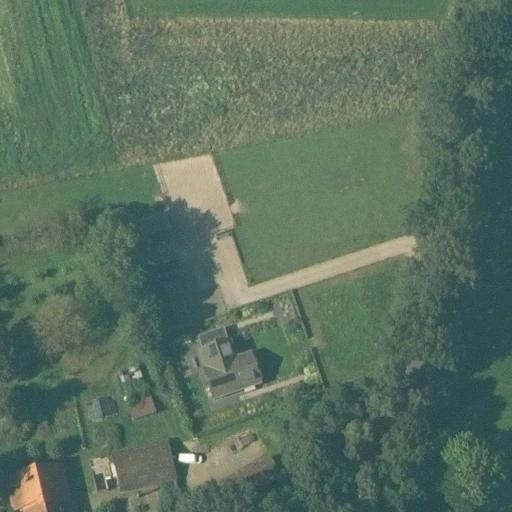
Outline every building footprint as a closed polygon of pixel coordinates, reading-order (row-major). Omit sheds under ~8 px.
[(135,218),(137,237),(171,233),(169,214),(135,218)] [(191,330),(177,286),(152,294),(166,338),(191,330)] [(232,342),(199,352),(206,372),(203,372),(212,400),(238,391),(238,394),(261,386),(251,356),(238,360),(232,342)] [(120,388),(142,380),(138,368),(117,375),(120,388)] [(131,425),(157,416),(152,400),(128,408),(131,425)] [(175,482),(167,445),(112,458),(121,495),(175,482)] [(282,476),(269,454),(223,482),(236,504),(282,476)] [(75,511),(75,509),(74,505),(72,506),(63,468),(5,482),(13,511),(75,511)]
